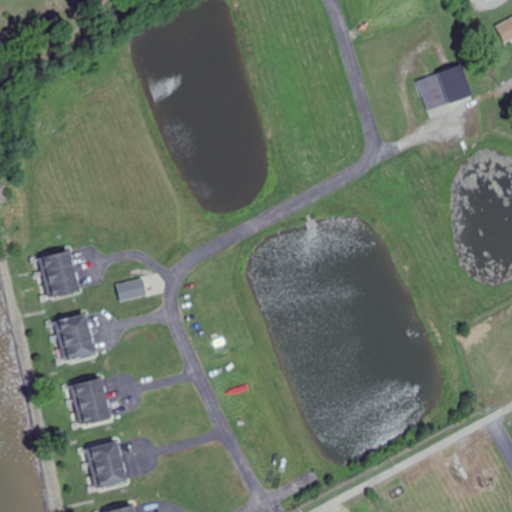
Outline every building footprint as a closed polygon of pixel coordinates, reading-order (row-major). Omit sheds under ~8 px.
[(505,44),(511,40),(511,18),(497,25),(505,44)] [(464,66),(418,80),(428,111),(474,96),(464,66)] [(57,299),(84,292),(74,252),(47,259),(57,299)] [(65,321),(72,362),(99,357),(92,316),(65,321)] [(81,386),(89,427),(116,422),(108,381),(81,386)] [(106,492),(133,486),(124,444),(97,450),(106,492)]
